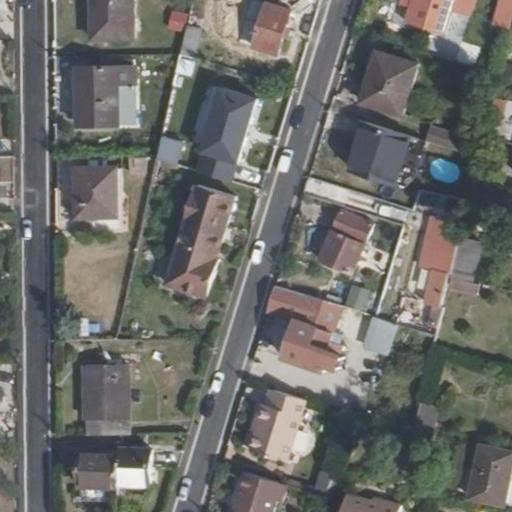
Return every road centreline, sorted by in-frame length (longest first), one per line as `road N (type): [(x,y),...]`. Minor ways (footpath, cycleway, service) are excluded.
road 1 (residential): [(186,511),(343,0)]
road 2 (residential): [(38,511),(33,0)]
